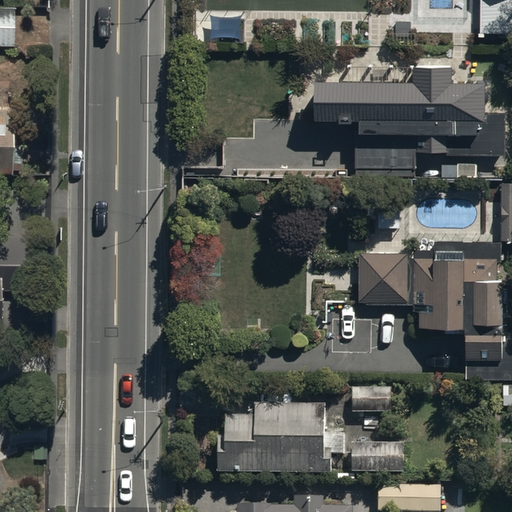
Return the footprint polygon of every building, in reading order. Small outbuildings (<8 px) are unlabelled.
[(237,0),(238,23),(419,23),(418,0),(237,0)] [(0,3),(0,40),(14,41),(15,4),(0,3)] [(417,166),(417,151),(448,151),(449,153),(506,154),(507,110),(486,110),(486,79),(453,79),(453,63),(414,63),(414,79),(317,78),(317,116),(349,117),(349,128),(358,128),(358,173),(415,173),(415,166),(417,166)] [(0,168),(13,169),(15,104),(0,103),(0,168)] [(511,181),(501,181),(500,238),(511,238),(511,181)] [(0,318),(4,319),(4,289),(31,289),(31,232),(0,232),(0,318)] [(410,253),(361,253),(361,304),(415,305),(415,311),(422,311),(422,325),(468,326),(468,380),(511,380),(511,332),(503,333),(504,278),(499,278),(499,262),(504,262),(505,241),(439,240),(439,249),(417,249),(417,258),(410,258),(410,253)] [(392,412),(392,388),(353,388),(353,412),(392,412)] [(257,415),(228,415),(227,437),(221,437),(220,471),(332,473),(332,439),(328,439),(328,404),(257,403),(257,415)] [(404,472),(403,444),(353,443),(353,472),(404,472)] [(441,511),(441,485),(380,486),(380,511),(441,511)] [(297,506),(240,506),(239,511),(354,511),(354,508),(326,507),(326,498),(297,498),(297,506)]
